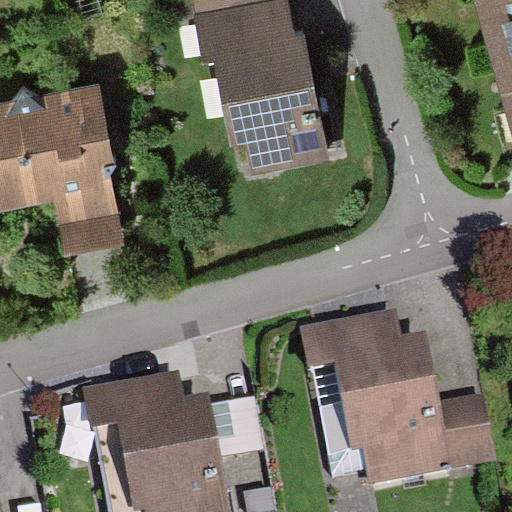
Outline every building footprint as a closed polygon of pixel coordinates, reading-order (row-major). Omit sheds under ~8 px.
[(194,0),(206,50),(215,48),(232,127),(247,124),(257,169),(333,153),(318,83),(304,20),(298,21),(293,0),(194,0)] [(511,0),(488,0),(511,77),(511,0)] [(100,75),(0,91),(0,192),(57,183),(66,237),(125,227),(100,75)] [(399,310),(307,328),(315,366),(340,361),(364,481),(494,456),(482,395),(445,402),(431,329),(404,334),(399,310)] [(185,374),(89,393),(96,428),(127,422),(143,511),(236,511),(213,393),(189,398),(185,374)]
